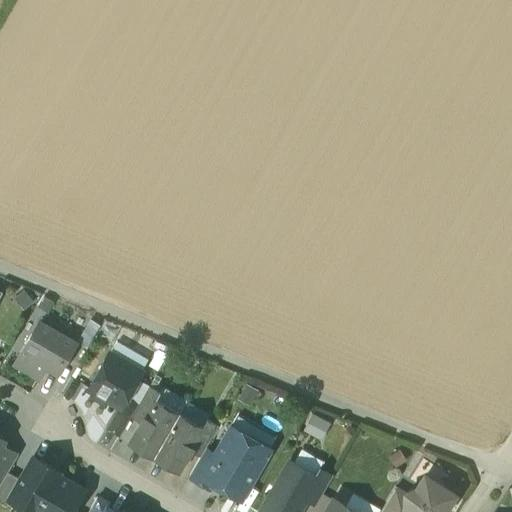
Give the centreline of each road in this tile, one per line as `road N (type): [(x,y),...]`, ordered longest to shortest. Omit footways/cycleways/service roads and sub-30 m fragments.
road 1 (track): [(0,266),(511,475)]
road 2 (residential): [(0,401),(186,511)]
